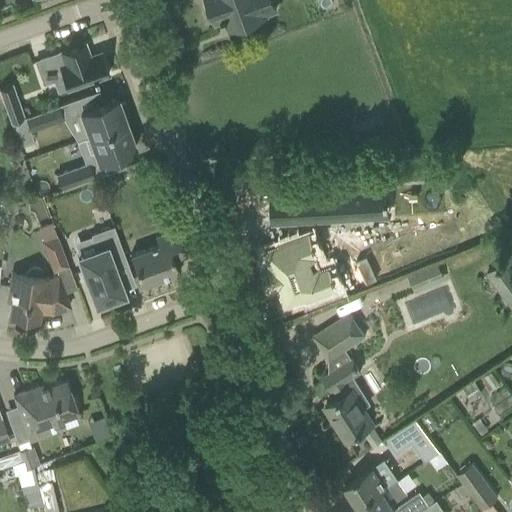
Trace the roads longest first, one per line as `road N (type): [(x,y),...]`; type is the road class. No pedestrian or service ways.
road 1 (unclassified): [(222,293),(118,0)]
road 2 (unclassified): [(303,511),(222,293)]
road 3 (residential): [(0,348),(71,348),(222,293)]
road 4 (residential): [(115,0),(0,39)]
